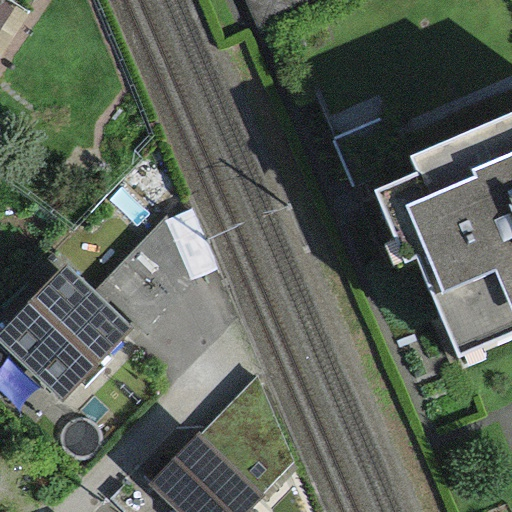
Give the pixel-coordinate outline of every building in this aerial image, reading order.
[(0,0),(0,13),(8,0),(0,0)] [(245,0),(258,28),(320,0),(245,0)] [(417,262),(459,361),(511,338),(511,124),(414,166),(419,179),(375,198),(405,267),(417,262)] [(0,348),(65,411),(136,338),(67,272),(0,341),(0,348)] [(144,491),(167,511),(234,511),(258,486),(196,431),(144,491)]
